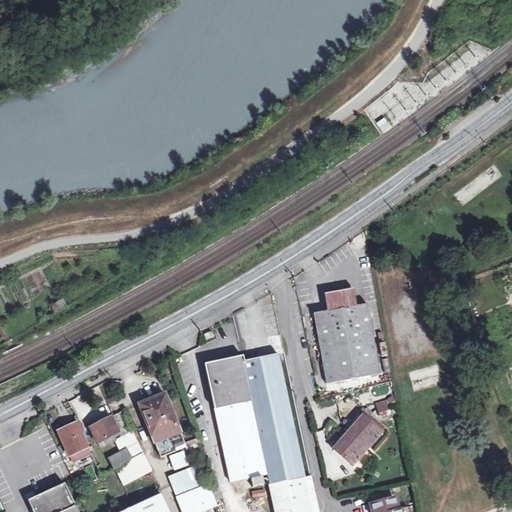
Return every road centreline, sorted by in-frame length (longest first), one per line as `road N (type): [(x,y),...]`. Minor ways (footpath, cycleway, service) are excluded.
road 1 (secondary): [(7,411),(284,262),(511,104)]
road 2 (unknown): [(24,511),(11,477),(33,467),(7,411)]
